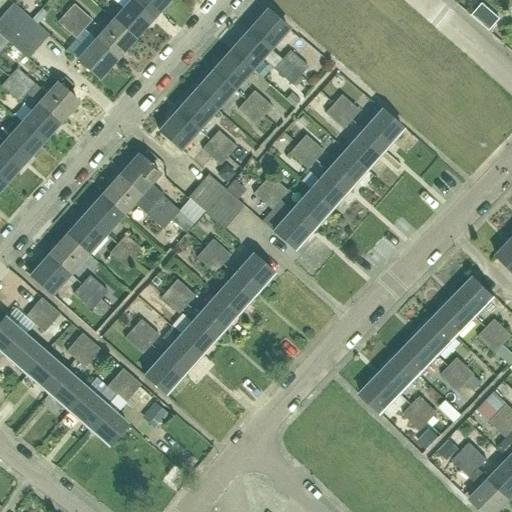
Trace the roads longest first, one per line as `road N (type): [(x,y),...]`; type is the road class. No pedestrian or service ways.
road 1 (residential): [(246,440),(511,163)]
road 2 (residential): [(0,249),(223,0)]
